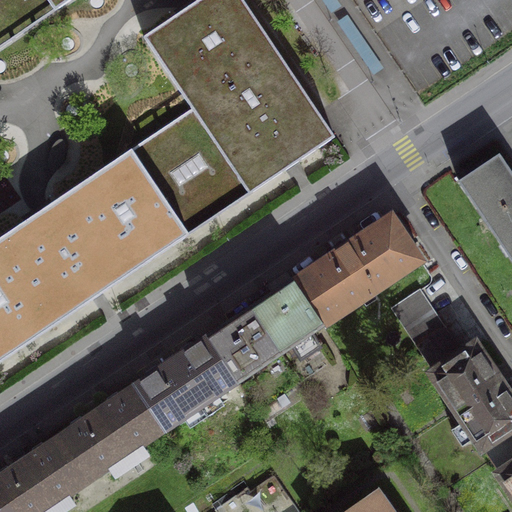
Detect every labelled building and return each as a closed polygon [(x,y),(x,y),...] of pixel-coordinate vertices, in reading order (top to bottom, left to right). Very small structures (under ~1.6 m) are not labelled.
[(0,0),(0,47),(69,0),(0,0)] [(334,137),(242,0),(198,0),(192,5),(143,37),(192,109),(131,149),(188,235),(334,137)] [(0,361),(188,235),(131,149),(0,237),(0,361)] [(511,173),(499,154),(459,181),(511,259),(511,173)] [(391,214),(292,280),(320,321),(335,312),(338,316),(406,272),(402,267),(419,256),(391,214)] [(292,280),(250,308),(280,352),(290,346),(300,360),(321,346),(311,331),(322,324),(320,321),(292,280)] [(452,341),(419,290),(392,308),(425,359),(452,341)] [(250,308),(208,336),(238,380),(280,352),(250,308)] [(208,336),(133,385),(163,429),(238,380),(208,336)] [(493,371),(475,344),(460,353),(452,341),(425,359),(433,371),(431,373),(457,410),(502,380),(495,369),(493,371)] [(509,391),(502,380),(457,410),(482,447),(483,446),(492,459),(511,445),(511,432),(510,429),(511,427),(511,399),(507,392),(509,391)] [(58,436),(88,480),(163,429),(133,385),(58,436)] [(39,511),(88,480),(58,436),(0,474),(0,509),(1,511),(39,511)] [(511,445),(492,459),(500,470),(501,477),(511,492),(511,445)] [(389,511),(376,492),(347,511),(389,511)]
